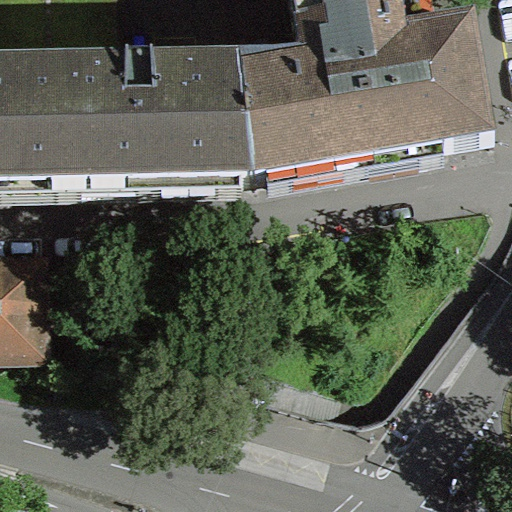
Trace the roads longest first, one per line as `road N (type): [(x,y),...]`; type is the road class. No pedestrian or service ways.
road 1 (residential): [(372,511),(418,463),(511,331)]
road 2 (secondary): [(0,464),(146,511)]
